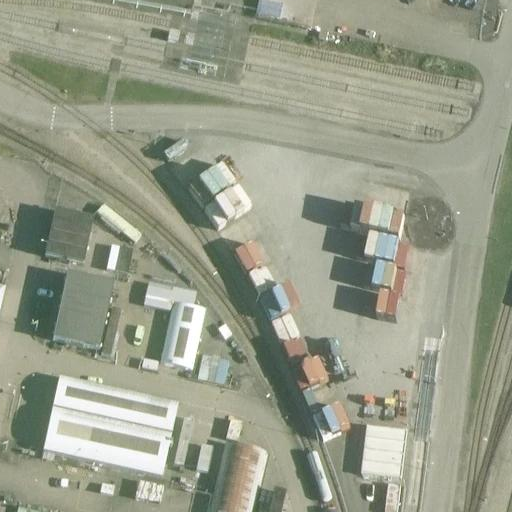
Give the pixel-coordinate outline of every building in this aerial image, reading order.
[(54,214),(44,259),(82,267),(92,222),(54,214)] [(115,274),(120,251),(97,246),(92,269),(115,274)] [(120,251),(115,274),(127,277),(132,253),(120,250),(120,251)] [(52,343),(98,352),(112,287),(66,277),(52,343)] [(191,373),(191,371),(204,313),(173,306),(160,366),(191,373)] [(177,407),(58,381),(42,454),(161,480),(177,407)] [(237,445),(242,426),(230,423),(225,442),(237,445)] [(367,429),(362,478),(401,482),(407,434),(367,429)] [(254,511),(258,495),(267,456),(224,446),(208,511),(254,511)] [(201,449),(196,474),(208,477),(213,451),(201,449)] [(280,511),(285,496),(273,493),(268,511),(280,511)]
